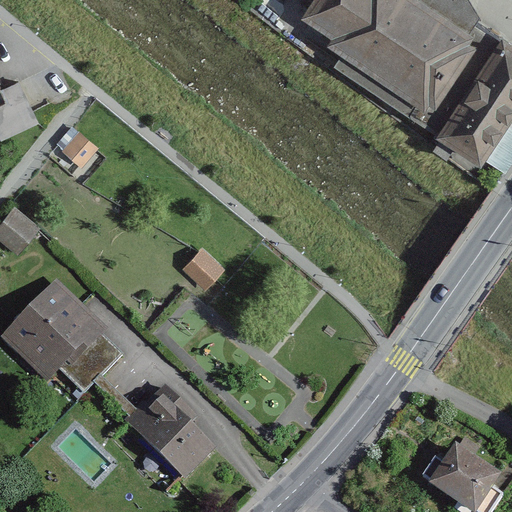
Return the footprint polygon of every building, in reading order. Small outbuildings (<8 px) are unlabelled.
[(317,0),(307,17),(328,30),(324,36),(348,52),(338,67),(481,159),(511,111),(511,46),(439,0),(317,0)] [(0,87),(0,110),(9,107),(0,87)] [(93,148),(79,135),(65,149),(80,163),(93,148)] [(41,225),(14,203),(0,220),(0,237),(18,252),(41,225)] [(224,267),(202,246),(182,267),(204,287),(224,267)] [(61,282),(6,335),(50,380),(64,367),(90,394),(131,354),(61,282)] [(161,392),(130,421),(185,478),(216,449),(161,392)] [(456,446),(434,480),(482,511),(489,511),(502,492),(490,485),(498,473),(456,446)]
